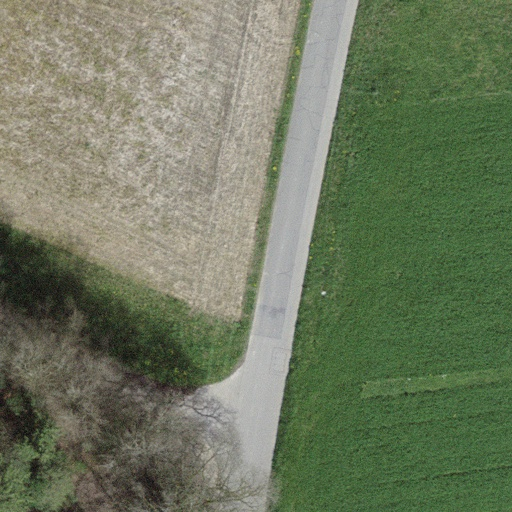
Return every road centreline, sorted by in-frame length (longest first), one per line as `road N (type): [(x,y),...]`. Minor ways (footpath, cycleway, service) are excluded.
road 1 (unclassified): [(295,424),(377,0)]
road 2 (residential): [(0,291),(295,424)]
